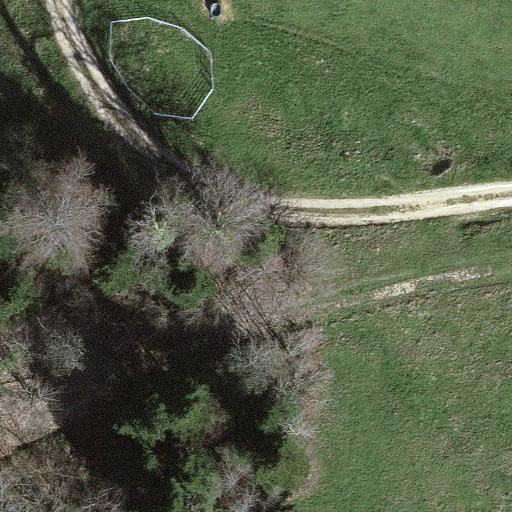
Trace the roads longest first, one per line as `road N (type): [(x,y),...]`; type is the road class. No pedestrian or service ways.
road 1 (track): [(511,193),(335,213),(185,183),(97,109),(59,0)]
road 2 (track): [(511,258),(131,340),(0,330)]
road 3 (track): [(131,340),(75,397),(0,430)]
